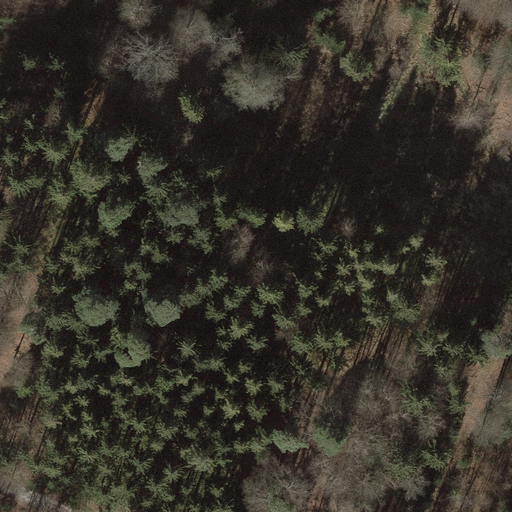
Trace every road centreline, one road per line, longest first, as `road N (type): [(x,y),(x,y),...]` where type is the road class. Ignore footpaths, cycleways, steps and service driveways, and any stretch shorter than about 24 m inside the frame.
road 1 (track): [(511,331),(495,247),(429,99),(430,0)]
road 2 (track): [(437,511),(511,347)]
